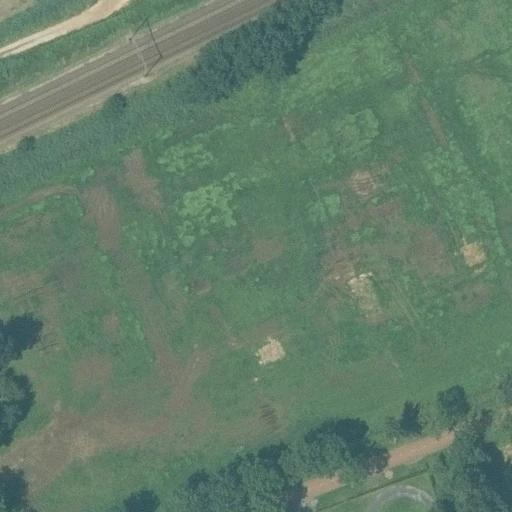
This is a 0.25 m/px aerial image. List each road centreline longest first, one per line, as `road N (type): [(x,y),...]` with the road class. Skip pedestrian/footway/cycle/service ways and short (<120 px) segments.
road 1 (residential): [(263,511),(511,424)]
road 2 (track): [(0,62),(129,0)]
